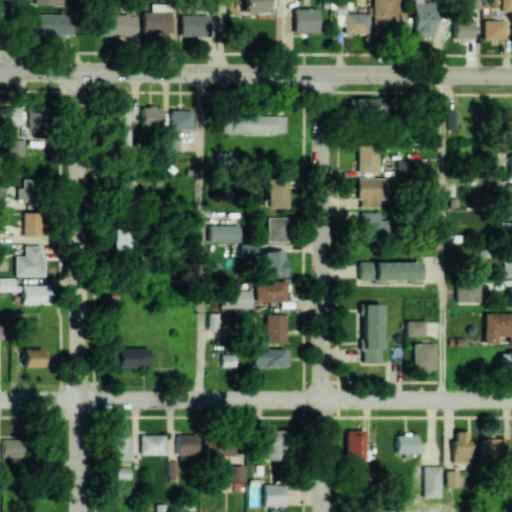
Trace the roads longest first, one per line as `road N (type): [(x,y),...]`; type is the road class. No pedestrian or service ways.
road 1 (secondary): [(511,75),(0,72)]
road 2 (residential): [(0,399),(511,399)]
road 3 (residential): [(81,511),(80,72)]
road 4 (residential): [(320,511),(320,74)]
